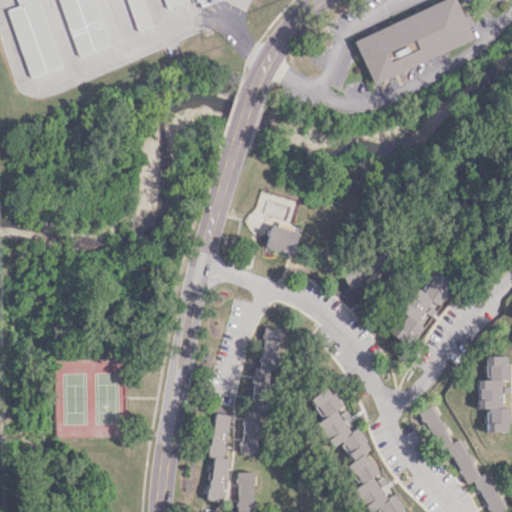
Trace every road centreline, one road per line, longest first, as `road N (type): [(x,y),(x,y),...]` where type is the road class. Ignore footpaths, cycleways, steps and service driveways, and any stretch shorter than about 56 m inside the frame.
road 1 (tertiary): [(158,511),(198,265),(232,149)]
road 2 (residential): [(198,265),(266,287),(323,318),(403,451),(451,511)]
road 3 (residential): [(511,275),(457,325),(427,381),(382,405)]
